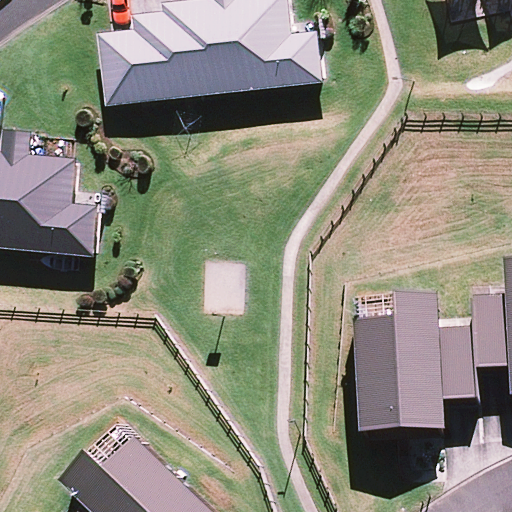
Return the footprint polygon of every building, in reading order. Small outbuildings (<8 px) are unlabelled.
[(108,38),(116,110),(335,85),(329,35),(302,38),(297,0),(221,0),(222,2),(172,7),(173,16),(143,19),(145,34),(108,38)] [(0,249),(105,259),(110,209),(83,206),(87,161),(39,157),(41,134),(14,132),(12,155),(0,153),(0,249)] [(483,338),(484,376),(511,375),(511,304),(482,306),(483,338)] [(370,444),(454,441),(452,407),(450,339),(448,306),(405,308),(406,333),(366,335),(370,444)] [(483,338),(450,339),(452,407),(486,406),(484,376),(483,338)] [(105,453),(75,484),(100,508),(104,511),(227,511),(151,440),(123,469),(105,453)]
